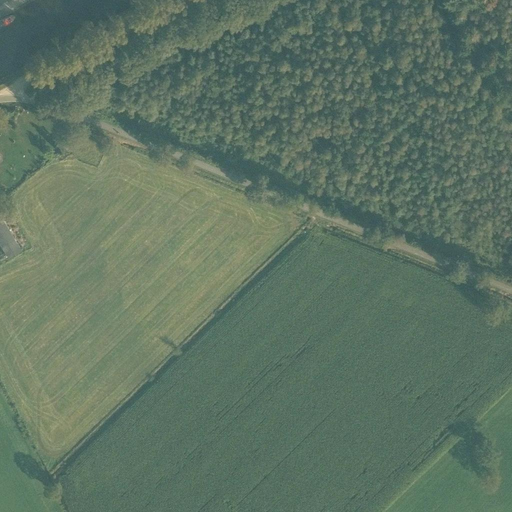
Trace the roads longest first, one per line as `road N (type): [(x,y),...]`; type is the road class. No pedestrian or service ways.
road 1 (unclassified): [(0,100),(43,104),(511,291)]
road 2 (track): [(0,96),(175,0)]
